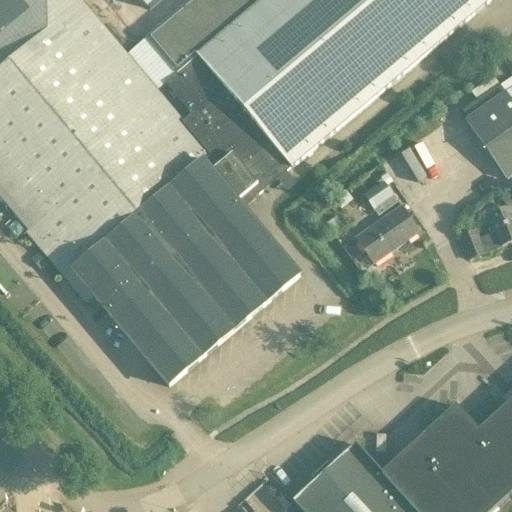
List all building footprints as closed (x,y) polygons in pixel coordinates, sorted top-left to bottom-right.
[(77,0),(0,0),(0,198),(29,233),(26,235),(37,247),(182,125),(77,0)] [(139,0),(148,10),(160,0),(139,0)] [(193,0),(147,39),(177,76),(166,86),(192,117),(182,125),(210,158),(204,164),(243,211),(277,182),(286,174),(291,170),(291,171),(341,129),(494,1),(492,0),(193,0)] [(511,105),(505,95),(499,87),(462,113),(467,121),(466,123),(470,129),(507,181),(511,178),(511,105)] [(182,125),(37,247),(65,280),(66,282),(88,308),(97,299),(171,387),(300,279),(243,211),(204,164),(210,158),(182,125)] [(374,212),(394,198),(384,184),(364,199),(374,212)] [(510,210),(502,213),(499,206),(483,212),(486,220),(485,220),(492,237),(478,242),(475,234),(460,240),(470,262),(511,244),(511,210),(511,211),(510,210)] [(419,235),(401,209),(356,241),(374,267),(419,235)] [(33,261),(41,270),(43,268),(47,264),(39,255),(35,259),(33,261)] [(398,462),(380,478),(412,511),(493,511),(511,495),(511,391),(506,398),(499,390),(495,394),(508,407),(478,434),(456,409),(429,433),(414,447),(398,462)] [(302,511),(412,511),(380,478),(356,451),(296,505),(302,511)]
